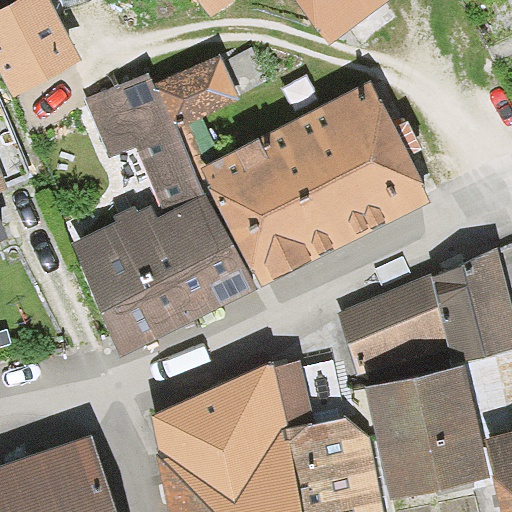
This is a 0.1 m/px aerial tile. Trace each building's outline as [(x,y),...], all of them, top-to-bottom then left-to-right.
[(44,0),(30,0),(0,14),(0,69),(12,94),(76,63),(44,0)] [(299,0),(330,42),(389,0),(299,0)] [(150,74),(89,107),(118,159),(137,149),(172,212),(150,224),(141,207),(68,246),(132,362),(266,290),(206,168),(150,74)] [(383,81),(206,168),(266,290),(443,204),(383,81)] [(0,217),(0,247),(10,243),(0,217)] [(447,328),(455,362),(511,349),(511,301),(498,253),(341,318),(354,358),(447,328)] [(466,363),(368,388),(390,505),(496,477),(466,363)] [(272,364),(154,415),(177,511),(383,511),(362,422),(314,427),(300,367),(272,364)] [(496,477),(503,511),(511,511),(511,432),(487,439),(496,477)] [(124,511),(98,435),(0,467),(0,511),(124,511)]
